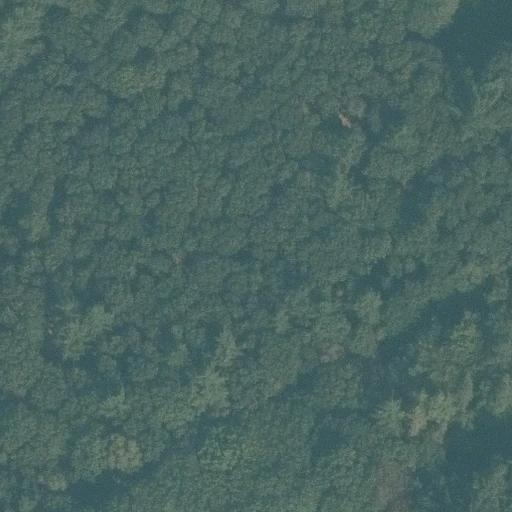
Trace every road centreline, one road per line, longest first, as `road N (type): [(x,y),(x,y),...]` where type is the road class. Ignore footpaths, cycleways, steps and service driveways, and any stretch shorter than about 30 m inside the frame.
road 1 (track): [(135,511),(511,301)]
road 2 (track): [(511,364),(407,427),(437,511)]
road 3 (track): [(0,393),(150,503)]
